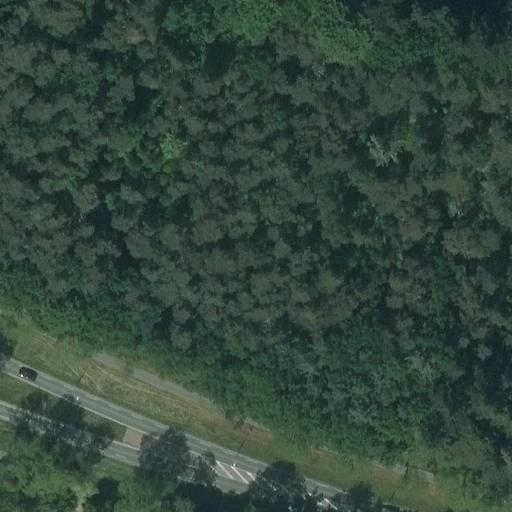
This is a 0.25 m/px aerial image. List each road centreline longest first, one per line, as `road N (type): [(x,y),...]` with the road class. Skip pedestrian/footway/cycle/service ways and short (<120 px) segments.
road 1 (primary): [(328,503),(0,363)]
road 2 (primary): [(0,409),(221,481),(328,503)]
